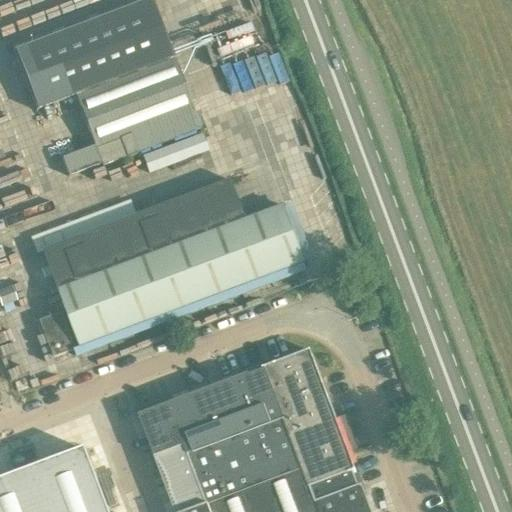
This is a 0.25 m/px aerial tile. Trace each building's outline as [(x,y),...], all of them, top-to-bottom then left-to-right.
[(101,166),(198,130),(149,0),(12,52),(34,111),(74,96),(93,146),(60,158),(66,177),(100,164),(101,166)] [(43,254),(57,292),(79,349),(304,265),(283,208),(247,221),(232,182),(43,254)] [(0,306),(13,302),(9,289),(0,292),(0,306)] [(53,359),(74,351),(60,315),(40,322),(53,359)] [(138,417),(150,448),(173,511),(369,511),(361,488),(358,489),(353,474),(356,472),(347,450),(349,449),(347,442),(344,442),(310,352),(138,417)] [(109,511),(86,450),(0,482),(0,511),(109,511)]
